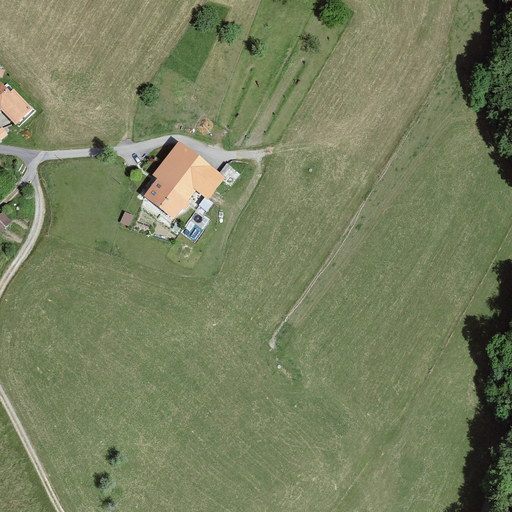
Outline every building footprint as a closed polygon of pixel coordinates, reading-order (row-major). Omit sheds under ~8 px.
[(1,78),(0,78),(0,113),(4,109),(20,123),(34,109),(1,78)] [(237,176),(183,136),(155,173),(162,179),(150,195),(176,213),(194,189),(215,205),(237,176)] [(146,195),(158,179),(153,175),(141,191),(146,195)] [(12,222),(3,212),(0,214),(0,231),(1,233),(12,222)] [(122,222),(130,224),(132,214),(124,213),(122,222)]
